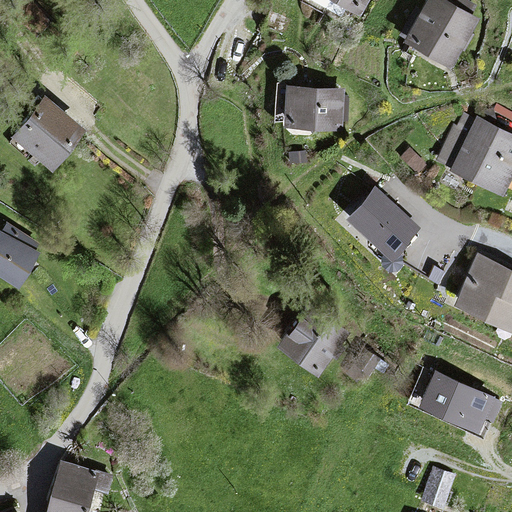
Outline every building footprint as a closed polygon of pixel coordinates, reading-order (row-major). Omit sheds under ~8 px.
[(38,35),(47,25),(21,0),(12,0),(8,5),(38,35)] [(364,0),(333,0),(357,14),(364,0)] [(473,18),(440,0),(424,0),(402,40),(447,65),(473,18)] [(342,91),(283,87),(281,126),(339,129),(342,91)] [(78,132),(39,98),(8,134),(47,167),(78,132)] [(511,170),(511,136),(475,118),(449,168),(499,194),(511,170)] [(395,266),(400,259),(400,252),(393,246),(412,226),(373,189),(351,213),(386,247),(381,253),(381,261),(387,267),(395,266)] [(1,237),(0,236),(0,276),(16,286),(36,253),(26,247),(30,241),(7,227),(1,237)] [(511,272),(474,254),(451,303),(506,330),(511,318),(511,272)] [(311,371),(340,330),(304,304),(274,345),(311,371)] [(435,370),(423,397),(475,422),(480,413),(491,418),(500,399),(435,370)] [(42,511),(78,511),(90,470),(56,461),(42,511)] [(455,472),(434,464),(422,498),(443,505),(455,472)]
